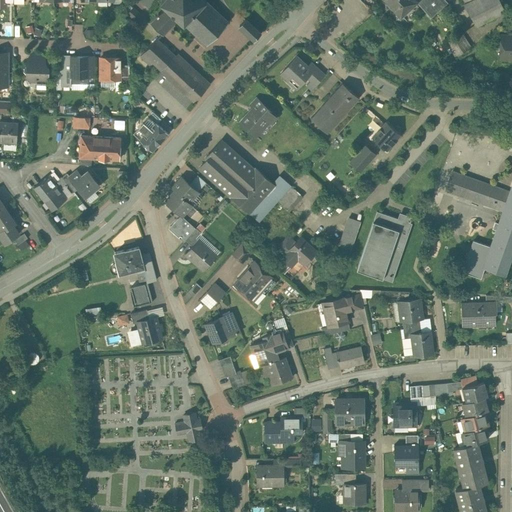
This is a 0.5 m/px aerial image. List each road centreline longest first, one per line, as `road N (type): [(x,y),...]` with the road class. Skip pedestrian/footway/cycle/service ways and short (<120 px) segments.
road 1 (residential): [(506,511),(507,363),(376,373)]
road 2 (residential): [(226,418),(173,301),(137,188)]
road 3 (residential): [(511,107),(403,97),(298,18)]
road 4 (secondary): [(137,188),(298,18)]
road 5 (residential): [(376,373),(226,418)]
road 6 (residential): [(376,373),(378,511)]
